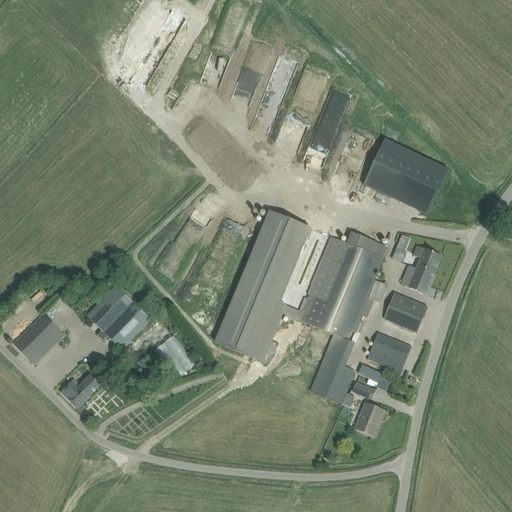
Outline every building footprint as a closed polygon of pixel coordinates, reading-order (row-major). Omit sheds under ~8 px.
[(342,104),(342,107),(350,108),(351,94),(334,93),(334,104),(342,104)] [(264,108),(259,122),(276,129),(281,115),(264,108)] [(332,147),(338,132),(324,128),(327,120),(325,119),(317,142),(332,147)] [(384,140),(363,185),(419,212),(427,216),(449,171),(384,140)] [(301,322),(304,314),(287,307),(318,233),(269,212),(214,343),(263,363),(283,317),(300,324),(301,322)] [(359,314),(381,259),(386,248),(351,234),(346,245),(329,238),(305,294),(311,297),(304,314),(301,322),(349,342),(360,315),(359,314)] [(421,259),(417,270),(409,266),(407,270),(401,285),(425,296),(442,257),(417,247),(414,256),(421,259)] [(368,299),(380,303),(387,286),(375,281),(368,299)] [(97,335),(103,341),(107,337),(121,351),(151,321),(116,286),(86,316),(101,331),(97,335)] [(428,308),(418,304),(394,294),(384,320),(408,330),(417,333),(428,308)] [(13,345),(35,366),(65,336),(43,314),(20,338),(13,345)] [(411,347),(402,343),(378,333),(367,360),(400,374),(411,347)] [(179,383),(200,371),(181,339),(160,352),(179,383)] [(349,351),(330,343),(310,392),(341,405),(347,389),(355,372),(343,367),(349,351)] [(362,366),(359,372),(379,382),(381,378),(382,375),(362,366)] [(110,369),(107,373),(115,379),(118,376),(110,369)] [(78,410),(85,403),(89,399),(87,396),(99,384),(90,376),(80,386),(73,380),(60,393),(78,410)] [(375,392),(356,384),(353,392),(371,400),(375,392)] [(385,412),(365,404),(355,430),(373,437),(380,421),(381,421),(385,412)]
